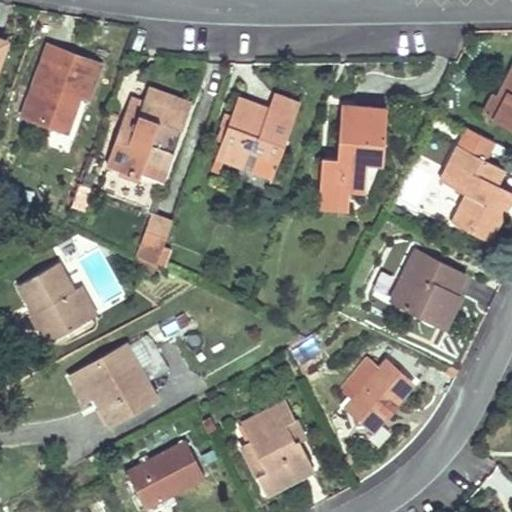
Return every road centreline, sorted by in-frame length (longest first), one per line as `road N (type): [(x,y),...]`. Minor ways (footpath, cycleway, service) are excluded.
road 1 (residential): [(511,8),(209,9),(144,0)]
road 2 (residential): [(345,511),(418,473),(456,428),(511,309)]
